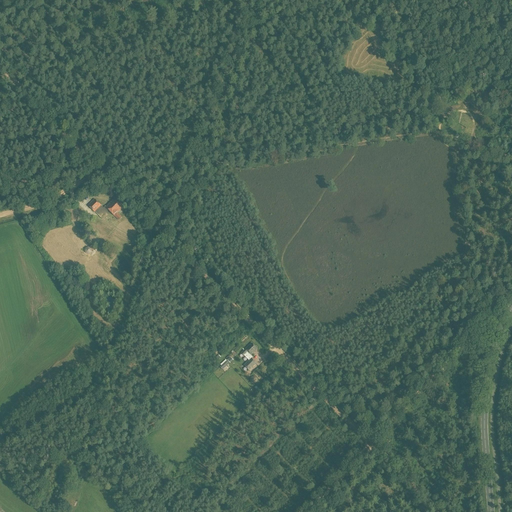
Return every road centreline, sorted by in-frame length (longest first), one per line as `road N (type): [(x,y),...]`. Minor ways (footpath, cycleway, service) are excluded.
road 1 (track): [(370,444),(171,241)]
road 2 (track): [(163,233),(0,66)]
road 3 (primary): [(491,511),(484,407),(511,309)]
road 4 (track): [(478,330),(370,444)]
road 5 (track): [(244,34),(195,175)]
